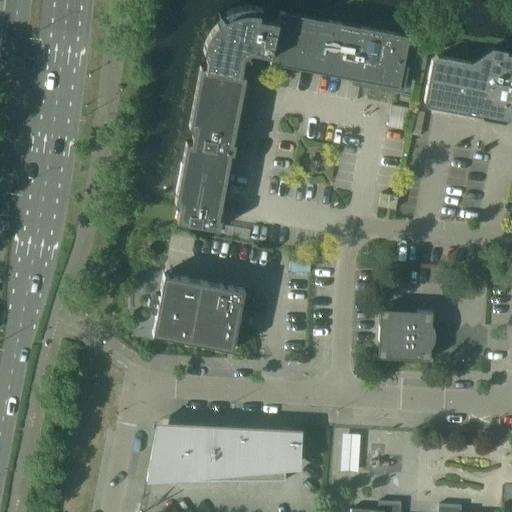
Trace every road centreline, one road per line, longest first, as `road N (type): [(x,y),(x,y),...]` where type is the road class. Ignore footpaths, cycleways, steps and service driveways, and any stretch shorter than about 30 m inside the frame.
road 1 (primary): [(0,439),(68,0)]
road 2 (residential): [(111,511),(138,392),(157,384),(341,394)]
road 3 (residential): [(341,394),(511,401)]
road 4 (residential): [(341,394),(355,233)]
road 5 (residential): [(511,240),(373,225),(355,233)]
road 6 (primary): [(17,0),(0,157)]
